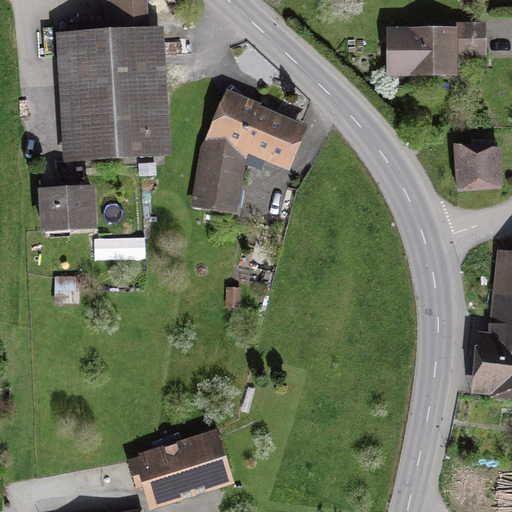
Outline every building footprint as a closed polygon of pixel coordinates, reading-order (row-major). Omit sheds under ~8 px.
[(103,0),(111,4),(113,28),(54,40),(62,167),(164,161),(157,34),(141,24),(139,0),(103,0)] [(450,33),(450,60),(480,60),(480,27),(450,27),(450,33)] [(450,33),(386,34),(387,81),(450,81),(450,60),(450,33)] [(298,130),(225,96),(205,146),(195,213),(233,219),(244,157),(281,174),(298,130)] [(494,150),(452,153),(455,196),(496,194),(494,150)] [(88,193),(34,196),(36,236),(90,234),(88,193)] [(511,258),(497,257),(488,342),(476,341),(470,400),(511,404),(511,258)] [(77,288),(58,287),(57,304),(76,305),(77,288)] [(238,295),(227,294),(226,313),(237,314),(238,295)] [(225,478),(213,437),(145,458),(158,499),(225,478)]
